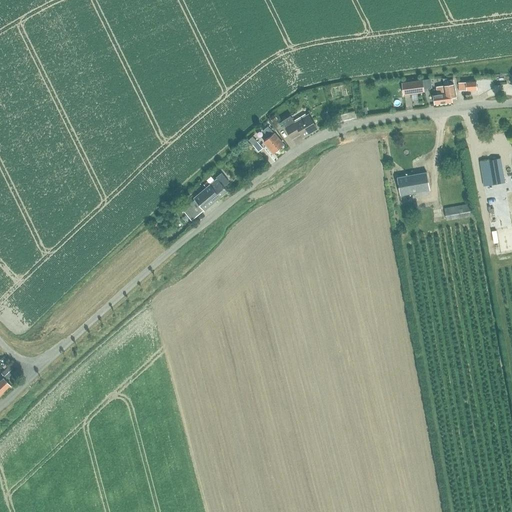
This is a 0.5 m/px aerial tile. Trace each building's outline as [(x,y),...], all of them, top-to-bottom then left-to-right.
[(403,81),(404,93),(425,92),(424,79),(403,81)] [(437,94),(433,95),(434,103),(451,101),(451,98),(455,98),(453,84),(453,80),(447,81),(448,85),(442,86),(436,86),(437,94)] [(317,129),(308,114),(295,122),(291,115),(281,122),(291,138),(300,132),(303,137),(317,129)] [(264,131),(269,136),(264,140),(274,152),(283,144),(269,127),(264,131)] [(259,151),(263,147),(253,135),(249,139),(259,151)] [(484,160),(488,184),(503,182),(499,157),(484,160)] [(195,199),(182,210),(191,220),(204,209),(204,210),(227,191),(223,187),(229,182),(222,172),(216,177),(217,178),(217,179),(194,198),(195,199)] [(427,172),(397,177),(400,195),(430,189),(427,172)] [(447,220),(476,215),(474,203),(444,208),(447,220)] [(7,379),(18,370),(13,364),(2,373),(7,379)] [(0,395),(11,386),(4,378),(0,381),(0,395)]
